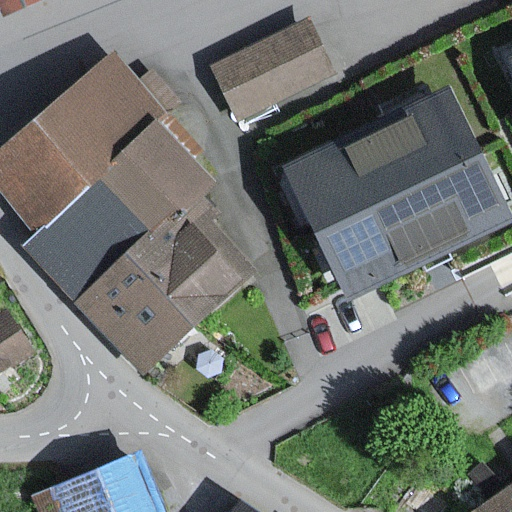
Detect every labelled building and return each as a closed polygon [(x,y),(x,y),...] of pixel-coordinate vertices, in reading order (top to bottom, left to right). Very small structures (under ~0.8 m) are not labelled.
[(243,119),(334,74),(310,25),(218,71),(243,119)] [(0,158),(0,193),(37,234),(153,130),(173,111),(119,51),(35,126),(0,158)] [(510,230),(453,106),(291,181),(348,305),(510,230)] [(206,195),(209,192),(153,130),(37,234),(24,246),(77,303),(136,249),(201,321),(252,275),(208,227),(223,213),(206,195)] [(201,321),(136,249),(77,303),(141,374),(201,321)] [(0,370),(31,353),(7,311),(0,315),(0,370)] [(63,490),(70,511),(163,511),(145,460),(63,490)] [(398,511),(429,511),(445,498),(418,469),(386,498),(398,511)] [(511,511),(511,495),(485,511),(511,511)] [(252,511),(238,502),(230,511),(252,511)]
